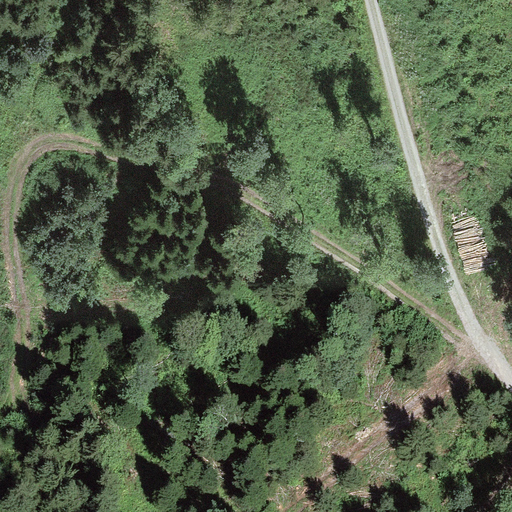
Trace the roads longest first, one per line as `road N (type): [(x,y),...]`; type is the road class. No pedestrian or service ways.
road 1 (track): [(0,411),(23,352),(18,182),(32,151),(64,139),(253,198),(484,348)]
road 2 (track): [(368,0),(448,272),(484,348),(511,384)]
road 3 (track): [(24,161),(39,79),(73,0)]
